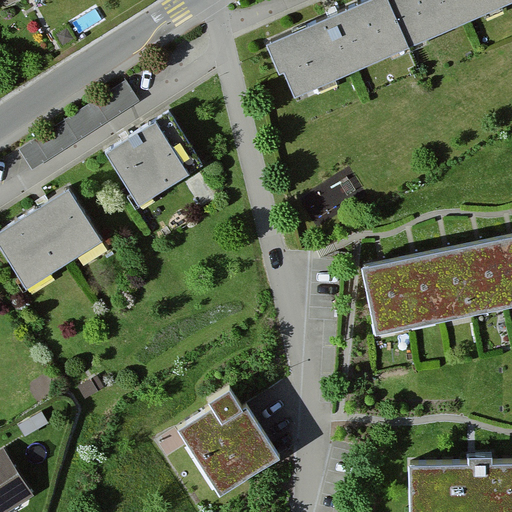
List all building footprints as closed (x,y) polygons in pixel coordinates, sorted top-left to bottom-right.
[(391,0),(371,0),(269,45),(281,73),(286,71),(297,96),(412,45),(391,0)] [(511,0),(391,0),(412,45),(511,0)] [(126,78),(21,145),(33,164),(138,97),(126,78)] [(189,170),(159,121),(108,152),(138,201),(189,170)] [(101,241),(69,191),(0,234),(0,251),(24,289),(101,241)] [(511,236),(365,265),(379,332),(511,305),(511,236)] [(212,402),(216,408),(181,429),(221,493),(281,456),(248,404),(244,407),(233,389),(212,402)] [(3,451),(0,452),(0,511),(1,511),(31,495),(3,451)] [(474,463),(412,465),(412,511),(511,511),(511,463),(496,464),(495,454),(473,455),(474,463)]
